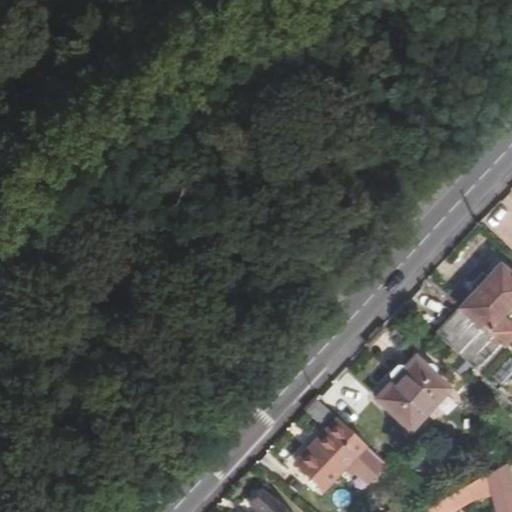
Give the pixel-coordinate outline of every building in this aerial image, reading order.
[(511,283),(495,267),(456,308),(481,332),(493,318),(511,298),(511,283)] [(499,348),(481,332),(456,308),(433,333),(475,373),(499,348)] [(493,318),(481,332),(499,348),(511,335),(493,318)] [(412,356),(373,397),(407,429),(446,388),(412,356)] [(321,487),(360,445),(336,422),(297,464),(321,487)] [(511,511),(511,485),(509,471),(485,477),(493,511),(511,511)] [(281,511),(259,491),(245,504),(253,511),(281,511)]
